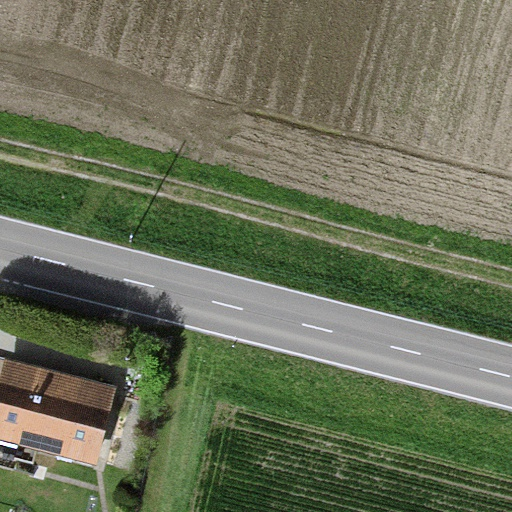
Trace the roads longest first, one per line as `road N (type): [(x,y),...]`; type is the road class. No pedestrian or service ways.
road 1 (track): [(511,289),(0,159)]
road 2 (primary): [(0,249),(511,376)]
